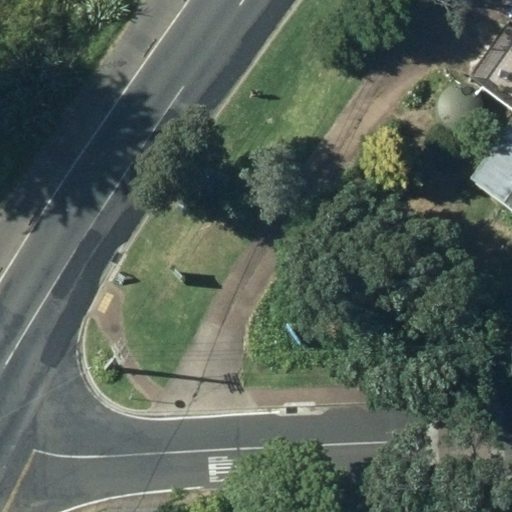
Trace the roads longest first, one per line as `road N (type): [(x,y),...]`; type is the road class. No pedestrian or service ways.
road 1 (residential): [(0,453),(27,463),(511,442)]
road 2 (secondary): [(249,0),(123,173),(0,374)]
